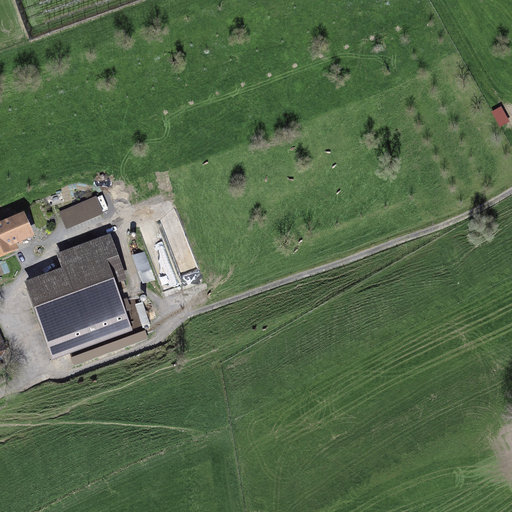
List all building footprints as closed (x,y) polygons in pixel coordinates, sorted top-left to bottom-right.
[(59,211),(65,227),(99,212),(92,197),(59,211)] [(29,234),(21,214),(0,222),(0,252),(11,249),(8,242),(29,234)] [(55,351),(129,323),(99,240),(60,255),(65,270),(30,283),(55,351)] [(143,282),(155,278),(144,249),(132,254),(143,282)] [(148,323),(145,304),(140,305),(143,324),(148,323)]
